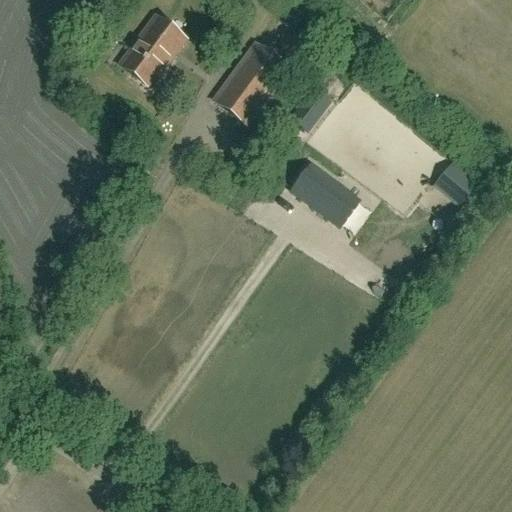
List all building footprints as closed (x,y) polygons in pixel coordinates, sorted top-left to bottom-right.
[(149,91),(183,44),(156,23),(121,69),(149,91)] [(248,129),(288,74),(256,50),(215,105),(248,129)] [(344,108),(360,94),(354,87),(338,101),(344,108)] [(478,188),(453,167),(438,185),(463,206),(478,188)] [(359,205),(310,169),(290,195),(339,232),(359,205)]
